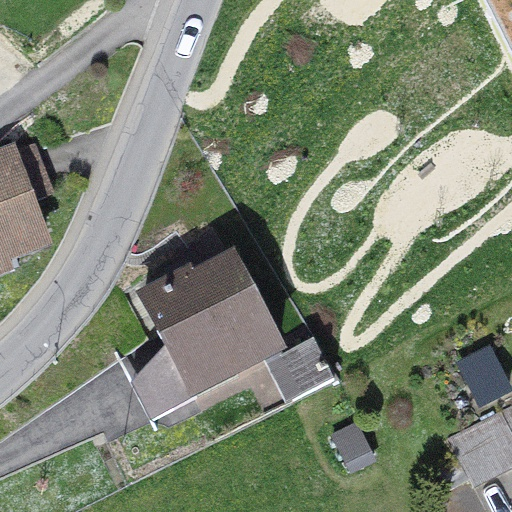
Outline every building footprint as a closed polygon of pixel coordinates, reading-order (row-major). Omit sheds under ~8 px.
[(511,0),(440,0),(409,14),(468,146),(511,126),(511,0)] [(0,156),(0,272),(10,269),(3,250),(44,235),(31,202),(35,200),(17,151),(0,156)] [(130,386),(150,424),(196,400),(192,387),(230,367),(232,372),(278,349),(233,261),(192,281),(190,276),(143,300),(166,347),(130,386)] [(333,381),(313,340),(272,361),(292,402),(333,381)] [(478,405),(508,390),(490,354),(460,369),(478,405)] [(511,405),(447,438),(473,488),(511,468),(511,405)]
